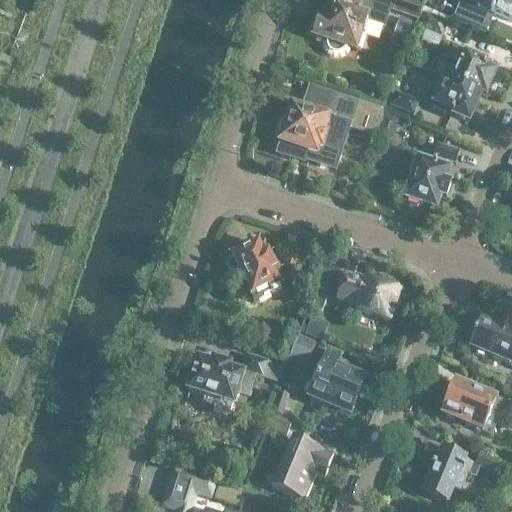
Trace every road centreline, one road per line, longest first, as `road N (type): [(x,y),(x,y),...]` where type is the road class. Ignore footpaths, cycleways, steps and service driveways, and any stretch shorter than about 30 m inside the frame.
road 1 (residential): [(109,511),(218,171)]
road 2 (unclassified): [(0,304),(100,0)]
road 3 (residential): [(362,511),(432,311),(464,255)]
road 4 (residential): [(464,255),(218,171)]
road 5 (residential): [(218,171),(274,0)]
road 6 (residential): [(464,255),(511,141)]
